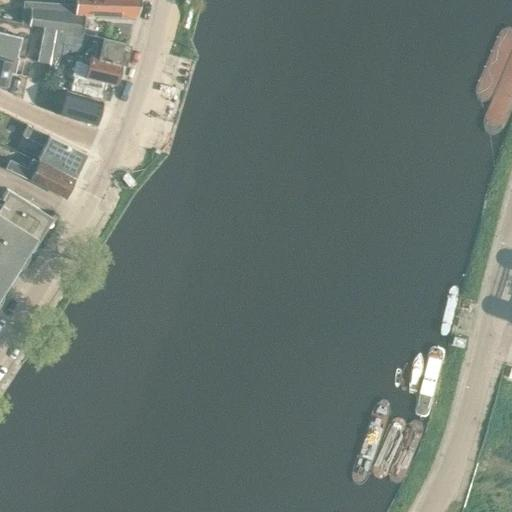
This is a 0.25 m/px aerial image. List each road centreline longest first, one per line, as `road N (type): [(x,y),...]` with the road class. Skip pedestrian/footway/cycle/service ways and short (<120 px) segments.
road 1 (unclassified): [(424,511),(478,377),(511,255)]
road 2 (tertiary): [(115,144),(159,0)]
road 3 (tertiary): [(0,343),(78,217)]
road 4 (residential): [(115,144),(0,97)]
